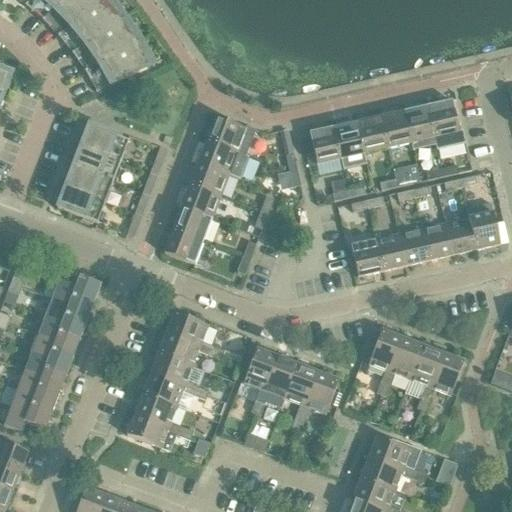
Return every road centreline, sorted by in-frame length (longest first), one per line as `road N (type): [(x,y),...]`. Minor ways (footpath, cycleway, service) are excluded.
road 1 (residential): [(138,271),(279,321),(511,271)]
road 2 (residential): [(5,219),(51,101),(35,55),(0,32)]
road 3 (residential): [(68,463),(138,271)]
road 4 (residential): [(511,195),(486,77),(511,67)]
road 5 (residential): [(204,511),(68,463)]
road 6 (residential): [(138,271),(5,219)]
